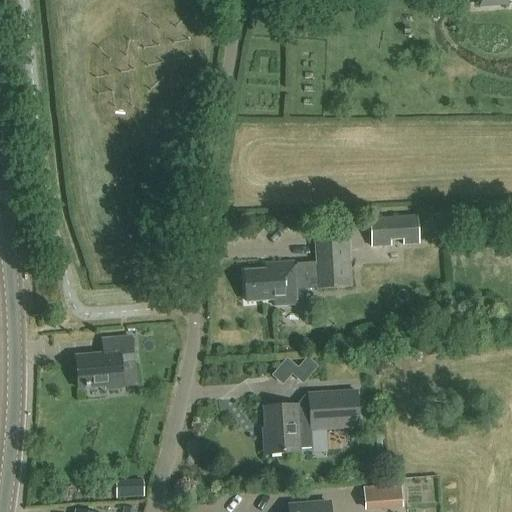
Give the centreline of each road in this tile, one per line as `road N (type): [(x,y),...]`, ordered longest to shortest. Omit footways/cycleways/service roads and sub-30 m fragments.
road 1 (residential): [(154,511),(188,370),(200,236),(244,0)]
road 2 (secondary): [(2,511),(14,396),(0,186)]
